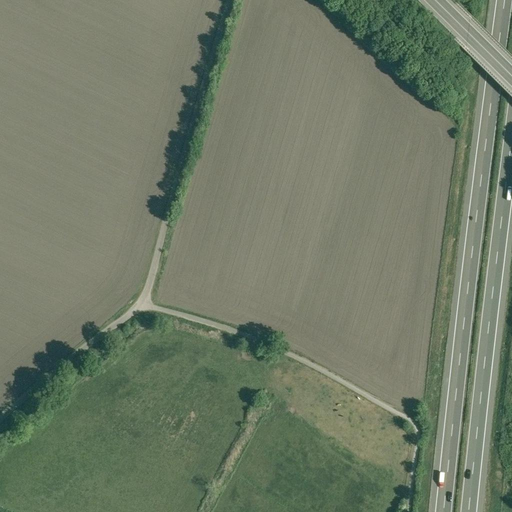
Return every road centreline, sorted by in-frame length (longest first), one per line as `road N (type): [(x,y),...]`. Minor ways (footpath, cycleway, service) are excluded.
road 1 (motorway): [(498,0),(437,511)]
road 2 (residential): [(0,423),(143,303),(232,0)]
road 3 (motorway): [(473,511),(511,173)]
